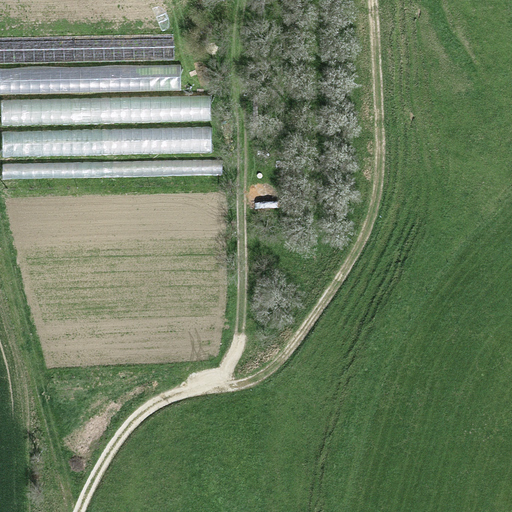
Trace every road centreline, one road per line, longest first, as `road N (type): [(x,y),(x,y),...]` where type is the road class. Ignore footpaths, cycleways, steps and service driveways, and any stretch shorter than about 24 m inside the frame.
road 1 (track): [(370,0),(375,201),(362,241),(274,363),(229,390)]
road 2 (track): [(229,390),(166,394),(123,428),(74,511)]
road 3 (track): [(229,390),(246,409),(253,511)]
